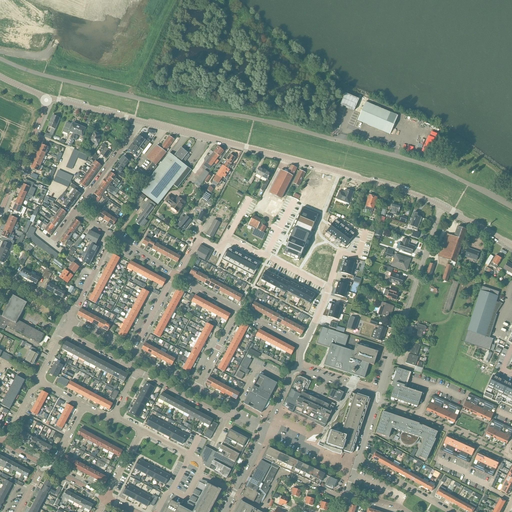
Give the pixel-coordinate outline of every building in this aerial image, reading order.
[(345,93),(340,105),(361,113),(357,121),(390,134),(398,116),(345,93)] [(52,136),(55,129),(59,118),(53,115),(48,127),(52,128),(49,135),(46,133),(44,136),(44,137),(50,139),(52,136)] [(65,128),(63,132),(68,134),(69,131),(73,133),(72,134),(67,146),(70,147),(72,143),(73,141),(73,139),(79,126),(76,125),(76,124),(74,123),(73,124),(72,123),(72,124),(67,122),(65,128)] [(79,126),(73,139),(76,140),(78,136),(76,136),(77,134),(82,137),(85,128),(85,127),(82,126),(82,127),(79,126)] [(95,132),(90,141),(95,143),(94,145),(93,147),(96,148),(97,146),(98,144),(101,139),(99,138),(101,135),(95,132)] [(139,135),(133,143),(139,148),(141,149),(143,150),(150,141),(150,140),(145,137),(143,139),(139,135)] [(168,149),(174,140),(169,136),(160,148),(157,145),(146,158),(153,163),(145,172),(139,168),(135,174),(145,181),(148,175),(149,176),(157,166),(156,166),(167,152),(169,149),(168,149)] [(106,159),(111,152),(106,148),(107,146),(103,143),(101,146),(102,147),(100,150),(102,152),(100,154),(106,159)] [(141,153),(143,150),(139,148),(133,143),(128,150),(134,155),(137,157),(140,153),(141,153)] [(41,144),(39,150),(43,152),(45,153),(46,153),(48,147),(46,146),(47,145),(44,144),(43,145),(41,144)] [(219,148),(218,147),(205,163),(211,167),(214,163),(215,164),(218,161),(216,160),(219,156),(220,157),(224,151),(221,149),(221,148),(220,147),(219,148)] [(182,160),(187,153),(181,148),(174,157),(171,155),(169,153),(152,174),(152,175),(140,191),(158,205),(173,185),(177,188),(191,171),(187,167),(183,164),(185,163),(182,160)] [(38,151),(36,156),(43,159),(45,154),(46,153),(45,153),(43,152),(39,150),(38,151)] [(67,167),(71,169),(72,169),(73,167),(77,158),(82,160),(86,161),(88,156),(79,152),(74,150),(67,167)] [(226,161),(231,164),(232,162),(234,163),(236,161),(234,160),(235,158),(234,157),(233,155),(232,156),(230,155),(226,161)] [(36,157),(33,162),(40,165),(43,160),(43,159),(36,156),(36,157)] [(119,162),(125,167),(129,161),(131,163),(133,160),(128,156),(126,159),(123,157),(119,162)] [(89,162),(99,170),(102,166),(95,161),(94,163),(93,162),(94,162),(90,159),(89,162)] [(88,161),(86,163),(89,165),(90,164),(90,165),(91,166),(90,168),(96,173),(97,173),(99,170),(89,162),(88,161)] [(226,161),(223,165),(230,170),(231,168),(232,166),(231,165),(231,164),(226,161)] [(40,165),(33,162),(31,168),(33,169),(32,170),(35,172),(36,171),(38,171),(40,165)] [(121,172),(125,167),(119,162),(114,168),(117,170),(115,173),(122,178),(124,174),(121,172)] [(230,170),(223,165),(219,170),(225,174),(226,172),(228,173),(230,170)] [(281,199),(297,168),(291,165),(287,173),(281,170),(269,193),(281,199)] [(83,167),(82,168),(83,169),(87,172),(89,174),(94,177),(96,173),(90,168),(88,170),(86,169),(83,167)] [(262,177),(265,171),(259,168),(256,174),(262,177)] [(91,181),(94,177),(83,169),(82,171),(86,174),(84,176),(91,181)] [(225,174),(219,170),(216,175),(222,178),(223,177),(225,178),(226,175),(225,174)] [(68,187),(70,182),(72,177),(58,171),(54,181),(68,187)] [(265,171),(262,177),(267,180),(271,173),(265,171)] [(298,175),(294,184),(299,186),(305,173),(300,171),(298,175)] [(107,175),(119,184),(120,182),(115,178),(116,177),(110,172),(107,175)] [(91,181),(84,176),(84,177),(80,174),(79,174),(78,173),(76,175),(88,184),(91,181)] [(74,178),(76,180),(76,179),(77,178),(80,181),(79,183),(85,188),(88,184),(76,175),(75,177),(74,178)] [(105,178),(104,179),(111,184),(112,182),(115,185),(117,186),(119,184),(107,175),(105,178)] [(216,175),(213,180),(214,181),(216,182),(218,184),(220,185),(221,183),(222,182),(220,181),(222,178),(216,175)] [(198,178),(194,184),(195,185),(196,185),(199,188),(202,183),(203,182),(199,179),(198,178)] [(104,179),(102,183),(114,192),(116,189),(115,189),(112,186),(111,187),(110,186),(111,184),(104,179)] [(24,184),(21,191),(27,193),(29,194),(32,188),(32,187),(34,184),(26,180),(24,184)] [(309,183),(306,189),(312,192),(312,193),(320,196),(322,192),(324,193),(326,189),(324,188),(325,184),(317,181),(315,185),(309,183)] [(112,194),(114,192),(102,183),(99,187),(106,191),(107,189),(108,191),(112,194)] [(72,184),(70,187),(74,190),(71,194),(77,199),(81,194),(76,190),(78,188),(72,184)] [(104,193),(106,191),(99,187),(96,190),(107,198),(107,197),(105,196),(106,195),(104,193)] [(39,198),(40,199),(41,195),(44,196),(45,195),(47,190),(43,189),(39,198)] [(107,198),(96,190),(93,194),(100,199),(102,197),(103,198),(103,199),(105,200),(104,201),(106,203),(109,199),(107,198)] [(203,196),(201,198),(207,202),(211,195),(210,194),(211,193),(207,190),(203,196)] [(352,197),(353,192),(347,190),(345,193),(339,191),(336,199),(349,204),(350,200),(351,199),(352,198),(352,197)] [(24,200),(27,193),(21,191),(18,197),(24,200)] [(142,202),(146,197),(139,192),(135,197),(142,202)] [(70,195),(67,200),(73,204),(77,199),(71,194),(70,195)] [(176,199),(169,195),(164,201),(171,206),(170,207),(178,213),(186,202),(178,197),(176,199)] [(374,209),(377,198),(369,195),(365,206),(366,206),(364,212),(371,214),(373,208),(374,209)] [(21,206),(24,200),(18,197),(16,204),(21,206)] [(140,225),(155,205),(148,199),(141,208),(144,210),(135,222),(140,225)] [(69,209),(73,204),(67,200),(63,205),(69,209)] [(24,207),(21,206),(16,204),(13,210),(15,211),(13,214),(20,217),(21,214),(24,207)] [(397,216),(400,206),(392,204),(390,212),(393,213),(393,215),(397,216)] [(53,209),(64,217),(67,213),(60,208),(59,210),(55,207),(54,206),(53,208),(53,209)] [(302,208),(283,254),(299,261),(318,214),(302,208)] [(62,220),(64,217),(53,209),(52,210),(53,211),(55,212),(56,213),(55,215),(62,220)] [(104,220),(108,214),(103,210),(99,216),(104,220)] [(201,211),(197,219),(198,220),(202,222),(206,215),(206,214),(201,211)] [(419,217),(417,216),(418,213),(414,212),(410,225),(409,225),(408,229),(412,229),(413,227),(414,228),(411,237),(418,239),(420,233),(417,232),(419,226),(420,226),(421,224),(422,222),(423,221),(423,220),(425,219),(420,215),(419,217)] [(18,220),(20,217),(13,214),(12,217),(10,216),(8,221),(17,225),(18,223),(16,222),(18,219),(18,220)] [(48,216),(49,216),(46,214),(45,216),(47,218),(51,221),(50,223),(56,228),(59,224),(48,216)] [(108,223),(112,217),(108,214),(104,220),(108,223)] [(62,220),(55,215),(53,217),(50,215),(49,216),(48,216),(59,224),(62,220)] [(180,222),(178,225),(184,230),(192,220),(186,216),(184,218),(182,217),(178,221),(180,222)] [(253,216),(248,226),(255,229),(252,234),(262,240),(265,234),(263,233),(266,227),(262,225),(263,224),(260,222),(261,220),(253,216)] [(112,217),(108,223),(113,226),(117,220),(112,217)] [(75,219),(72,222),(82,230),(83,228),(80,226),(82,224),(75,219)] [(213,238),(220,223),(214,220),(207,235),(213,238)] [(335,220),(330,226),(335,230),(340,224),(335,220)] [(8,221),(6,226),(13,229),(17,231),(19,226),(17,225),(8,221)] [(54,231),(43,224),(41,222),(39,224),(38,226),(41,227),(44,229),(44,230),(51,235),(54,231)] [(56,228),(50,223),(48,225),(44,222),(43,224),(54,231),(56,228)] [(72,223),(70,226),(76,231),(78,229),(79,230),(78,231),(81,233),(82,230),(72,222),(72,223)] [(340,224),(335,230),(340,234),(345,227),(340,224)] [(12,232),(13,229),(6,226),(4,231),(13,235),(14,233),(12,232)] [(55,259),(59,255),(35,237),(33,234),(36,229),(31,226),(26,237),(55,259)] [(70,226),(67,230),(77,238),(77,237),(78,236),(75,233),(76,231),(70,226)] [(330,226),(326,233),(331,236),(335,230),(330,226)] [(345,227),(340,234),(345,237),(350,231),(345,227)] [(455,263),(467,230),(458,227),(454,237),(446,234),(438,257),(449,261),(447,264),(442,280),(447,282),(451,269),(453,266),(454,266),(455,263)] [(67,230),(64,234),(71,238),(72,236),(76,239),(77,238),(67,230)] [(335,230),(331,236),(335,240),(340,234),(335,230)] [(2,237),(0,240),(4,242),(9,245),(11,246),(12,246),(14,241),(13,241),(15,236),(13,235),(4,231),(1,236),(2,237)] [(89,231),(85,239),(88,240),(90,241),(96,244),(100,236),(89,231)] [(350,231),(345,237),(350,241),(355,235),(350,231)] [(143,242),(142,244),(147,246),(147,247),(150,241),(153,236),(148,233),(145,238),(143,242)] [(69,240),(71,238),(64,234),(61,237),(72,245),(73,243),(69,240)] [(80,237),(76,242),(79,244),(83,239),(85,236),(83,234),(80,237)] [(340,234),(335,240),(340,244),(345,237),(340,234)] [(70,247),(72,245),(61,237),(59,241),(61,242),(65,246),(67,244),(67,245),(70,247)] [(345,237),(340,244),(345,247),(350,241),(345,237)] [(401,242),(399,250),(410,254),(413,246),(408,245),(410,241),(403,239),(402,243),(401,242)] [(90,241),(89,243),(91,244),(89,249),(96,253),(98,247),(95,246),(96,244),(90,241)] [(150,241),(147,247),(152,249),(155,243),(150,241)] [(4,242),(0,250),(0,261),(4,263),(9,250),(12,251),(14,247),(9,245),(4,242)] [(155,243),(152,249),(156,252),(157,252),(160,246),(155,243)] [(207,262),(213,251),(201,245),(195,255),(207,262)] [(160,246),(157,252),(162,254),(162,255),(165,249),(165,248),(160,246)] [(87,248),(85,252),(87,253),(87,254),(88,255),(94,257),(96,253),(89,249),(87,248)] [(229,248),(225,256),(230,259),(234,251),(229,248)] [(479,252),(468,248),(466,252),(463,250),(460,257),(464,258),(465,257),(476,261),(479,252)] [(410,260),(392,254),(393,251),(386,249),(384,256),(391,258),(391,257),(395,258),(392,266),(406,270),(407,267),(408,268),(409,263),(408,263),(410,260)] [(170,251),(167,257),(172,260),(175,254),(170,251)] [(234,251),(230,259),(235,261),(239,253),(234,251)] [(83,252),(81,256),(83,257),(84,258),(91,261),(94,257),(88,255),(87,254),(87,253),(85,252),(83,252)] [(239,253),(235,261),(240,264),(244,256),(239,253)] [(175,254),(172,260),(177,263),(180,257),(175,254)] [(75,273),(79,267),(73,263),(75,260),(69,255),(67,259),(73,263),(71,266),(69,269),(70,270),(75,273)] [(111,260),(117,263),(120,258),(113,255),(111,260)] [(490,255),(485,264),(488,265),(493,257),(490,255)] [(491,263),(490,265),(496,269),(497,266),(501,259),(500,257),(499,256),(497,256),(496,255),(491,263)] [(244,256),(240,264),(244,266),(249,258),(244,256)] [(91,261),(84,258),(83,257),(82,259),(84,260),(82,262),(89,266),(91,261)] [(249,258),(244,266),(249,269),(253,261),(249,258)] [(345,260),(343,267),(354,270),(355,264),(357,264),(358,261),(352,259),(351,262),(345,260)] [(111,260),(108,265),(115,268),(117,263),(111,260)] [(132,270),(136,264),(131,261),(127,268),(132,270)] [(253,261),(249,269),(254,271),(258,263),(253,261)] [(431,276),(435,265),(429,263),(426,275),(431,276)] [(136,264),(132,270),(137,273),(141,267),(136,264)] [(112,273),(115,268),(108,265),(105,270),(112,273)] [(141,267),(137,273),(138,273),(142,276),(146,269),(141,267)] [(343,267),(341,273),(348,275),(347,278),(353,280),(353,276),(352,276),(354,270),(343,267)] [(28,281),(31,274),(22,269),(19,275),(25,278),(24,279),(28,281)] [(146,269),(142,276),(147,278),(151,272),(146,269)] [(191,270),(189,275),(194,278),(197,272),(196,271),(193,269),(192,269),(191,270)] [(67,283),(73,276),(65,270),(60,278),(67,283)] [(105,270),(103,274),(109,278),(112,273),(105,270)] [(266,271),(261,279),(266,282),(271,273),(266,271)] [(31,274),(28,281),(31,282),(36,284),(40,278),(35,276),(36,275),(36,273),(32,272),(31,274)] [(151,272),(147,278),(153,281),(156,275),(151,272)] [(197,272),(194,278),(196,279),(199,281),(202,274),(197,272)] [(271,273),(266,282),(271,285),(275,276),(271,273)] [(404,277),(392,273),(389,282),(401,286),(401,284),(403,283),(404,280),(403,280),(404,277)] [(103,274),(100,280),(107,283),(109,278),(103,274)] [(204,283),(208,277),(202,274),(199,281),(204,283)] [(158,284),(161,277),(156,275),(153,281),(158,284)] [(275,276),(271,285),(275,287),(280,278),(275,276)] [(161,277),(158,284),(163,287),(166,280),(161,277)] [(209,286),(213,280),(208,277),(204,283),(209,286)] [(280,278),(275,287),(280,290),(285,281),(280,278)] [(100,280),(98,284),(104,288),(107,283),(100,280)] [(213,280),(209,286),(214,289),(217,282),(213,280)] [(285,281),(280,290),(285,292),(286,291),(290,283),(285,281)] [(338,282),(336,289),(347,292),(346,291),(348,285),(351,286),(351,283),(346,281),(345,284),(338,282)] [(450,312),(459,283),(453,281),(443,310),(450,312)] [(217,282),(214,289),(219,291),(223,285),(222,285),(218,283),(217,282)] [(290,283),(286,291),(291,293),(295,284),(290,282),(290,283)] [(48,283),(45,289),(51,292),(50,292),(53,294),(57,287),(48,283)] [(101,293),(104,288),(98,284),(95,290),(101,293)] [(295,284),(291,293),(295,296),(300,287),(295,284)] [(223,285),(219,291),(225,294),(228,288),(223,286),(223,285)] [(498,303),(496,302),(497,299),(498,296),(499,292),(481,286),(480,290),(467,330),(467,331),(464,342),(489,351),(493,339),(489,338),(496,316),(497,315),(496,314),(502,304),(501,303),(500,302),(499,302),(498,303)] [(57,287),(53,294),(54,294),(57,296),(57,295),(63,298),(66,292),(57,288),(57,287)] [(300,287),(295,296),(300,298),(305,289),(300,287)] [(397,292),(398,289),(391,287),(390,290),(389,290),(385,289),(383,296),(387,297),(387,298),(396,301),(398,293),(397,292)] [(143,289),(140,294),(146,298),(149,292),(143,289)] [(178,289),(175,294),(181,298),(184,292),(178,289)] [(305,289),(300,298),(305,301),(310,292),(305,289)] [(336,289),(334,295),(341,297),(340,300),(346,302),(347,298),(345,298),(347,292),(336,289)] [(98,298),(101,293),(95,290),(92,295),(98,298)] [(233,291),(229,297),(230,297),(234,299),(238,293),(233,291)] [(310,292),(305,301),(310,304),(315,295),(310,292)] [(238,293),(234,299),(235,300),(239,302),(243,296),(238,293)] [(140,295),(137,299),(144,303),(146,298),(140,294),(140,295)] [(175,294),(172,299),(179,303),(179,302),(181,298),(175,294)] [(26,306),(27,303),(13,295),(2,316),(0,316),(0,327),(4,330),(5,328),(6,326),(40,343),(45,334),(24,323),(18,320),(26,306)] [(96,303),(98,298),(92,295),(89,300),(96,303)] [(195,295),(191,302),(196,304),(197,305),(200,298),(196,296),(195,295)] [(200,298),(197,305),(201,307),(205,301),(200,298)] [(137,300),(135,304),(141,308),(143,303),(144,303),(137,299),(137,300)] [(172,299),(169,304),(176,308),(179,303),(172,299)] [(205,301),(201,307),(202,307),(206,310),(207,310),(210,303),(205,301)] [(254,302),(251,308),(256,311),(259,305),(254,302)] [(210,303),(207,310),(212,313),(215,306),(210,303)] [(332,304),(330,311),(340,314),(342,308),(344,308),(345,305),(339,303),(338,306),(332,304)] [(393,310),(394,307),(382,303),(378,314),(382,316),(387,318),(390,309),(393,310)] [(134,305),(132,309),(138,313),(141,308),(135,304),(134,305)] [(169,304),(167,309),(173,313),(176,308),(169,304)] [(259,305),(256,311),(261,314),(264,307),(259,305)] [(215,306),(212,313),(217,315),(220,309),(215,306)] [(264,307),(261,314),(266,316),(269,310),(264,307)] [(81,308),(77,315),(82,318),(86,311),(81,308)] [(131,310),(129,314),(136,318),(138,313),(132,309),(131,310)] [(167,309),(164,314),(171,318),(173,313),(167,309)] [(220,309),(217,315),(222,318),(225,311),(221,309),(220,309)] [(269,310),(266,316),(271,319),(274,313),(269,310)] [(86,311),(82,318),(83,318),(87,320),(91,314),(86,311)] [(225,311),(222,318),(227,321),(230,314),(226,312),(225,311)] [(330,311),(328,317),(339,320),(340,314),(330,311)] [(274,313),(271,319),(276,322),(278,318),(279,315),(274,313)] [(92,323),(96,316),(91,314),(87,320),(92,323)] [(129,315),(127,319),(133,323),(135,318),(136,318),(129,314),(129,315)] [(164,314),(162,319),(168,322),(171,318),(164,314)] [(106,322),(102,328),(108,331),(116,316),(114,315),(113,317),(113,318),(112,318),(109,324),(106,322)] [(278,318),(276,322),(281,324),(284,318),(279,315),(278,318)] [(97,326),(101,319),(96,316),(92,323),(97,326)] [(350,316),(347,328),(353,330),(354,327),(356,328),(358,323),(356,322),(357,319),(350,316)] [(284,318),(281,324),(286,327),(290,321),(284,318)] [(102,328),(106,322),(101,319),(97,326),(102,328)] [(126,320),(124,324),(130,328),(133,323),(127,319),(126,320)] [(162,319),(159,324),(165,328),(168,322),(162,319)] [(290,321),(286,327),(291,330),(295,323),(290,321)] [(207,323),(204,328),(211,332),(213,327),(207,323)] [(242,323),(239,328),(246,331),(248,326),(242,323)] [(295,323),(291,330),(296,332),(300,326),(295,323)] [(123,325),(121,330),(128,333),(130,329),(130,328),(124,324),(123,325)] [(159,324),(156,329),(163,333),(165,328),(159,324)] [(414,326),(412,330),(416,331),(415,335),(420,337),(422,331),(424,331),(425,331),(426,328),(426,327),(425,326),(419,324),(417,324),(416,325),(416,327),(414,326)] [(300,326),(296,332),(301,335),(304,331),(305,329),(300,326)] [(382,342),(386,329),(379,326),(374,339),(382,342)] [(317,343),(317,344),(321,345),(322,345),(323,346),(330,348),(329,350),(328,352),(328,354),(327,355),(327,356),(327,355),(326,359),(325,359),(324,364),(323,366),(324,366),(325,366),(329,367),(329,368),(334,369),(338,370),(339,371),(343,372),(347,373),(348,373),(352,374),(355,375),(354,376),(355,377),(357,378),(358,376),(361,377),(363,378),(364,378),(365,376),(366,373),(367,369),(367,368),(369,364),(371,365),(372,365),(374,365),(375,362),(376,357),(377,355),(379,355),(380,353),(381,349),(376,348),(369,346),(368,349),(356,345),(354,351),(349,350),(344,348),(348,336),(322,327),(322,328),(320,333),(319,337),(318,338),(317,342),(317,343)] [(204,329),(202,334),(208,337),(210,333),(211,332),(204,328),(204,329)] [(239,329),(237,333),(243,337),(245,332),(246,331),(239,328),(239,329)] [(154,332),(153,334),(160,338),(163,333),(156,329),(154,332)] [(121,330),(118,335),(125,338),(127,333),(128,333),(121,330)] [(258,331),(256,336),(256,337),(260,339),(264,332),(259,330),(258,331)] [(264,332),(260,339),(261,339),(265,341),(269,335),(264,333),(264,332)] [(236,334),(234,338),(240,342),(243,337),(237,333),(236,334)] [(201,335),(199,339),(205,342),(208,338),(208,337),(202,334),(201,335)] [(269,335),(265,341),(266,342),(271,344),(274,338),(269,335)] [(234,338),(231,343),(238,346),(240,342),(234,338)] [(274,338),(271,344),(276,347),(279,341),(274,338)] [(198,339),(196,344),(203,347),(205,343),(205,342),(199,339),(198,339)] [(68,352),(72,344),(66,341),(62,349),(68,352)] [(409,354),(405,363),(415,366),(416,364),(418,359),(418,357),(417,356),(420,345),(418,344),(409,341),(406,351),(411,352),(410,354),(409,354)] [(147,352),(150,346),(145,343),(142,349),(147,352)] [(231,344),(229,348),(235,352),(237,347),(238,346),(231,343),(231,344)] [(284,343),(281,349),(281,350),(286,352),(289,346),(284,343)] [(73,355),(77,347),(72,344),(68,352),(73,355)] [(196,344),(194,348),(195,349),(196,349),(200,352),(203,347),(196,344)] [(152,355),(155,348),(150,346),(147,352),(152,355)] [(289,346),(286,352),(291,355),(295,349),(290,346),(289,346)] [(33,365),(39,355),(35,353),(36,350),(31,347),(29,350),(31,350),(25,361),(33,365)] [(79,358),(83,351),(77,347),(73,355),(79,358)] [(157,357),(160,351),(155,348),(152,355),(157,357)] [(191,353),(191,354),(197,357),(200,352),(196,349),(195,349),(194,348),(191,353)] [(228,349),(226,353),(232,357),(235,352),(229,348),(228,349)] [(258,358),(259,357),(259,356),(260,354),(250,349),(248,352),(258,358)] [(2,351),(0,355),(0,357),(9,362),(12,357),(7,354),(9,352),(8,351),(4,350),(3,352),(2,351)] [(83,351),(79,358),(84,361),(89,353),(83,351)] [(162,360),(165,354),(160,351),(157,357),(162,360)] [(90,364),(94,356),(89,353),(84,361),(90,364)] [(225,354),(223,358),(230,362),(232,358),(232,357),(226,353),(225,354)] [(165,354),(162,360),(167,363),(170,357),(170,356),(165,354)] [(250,359),(252,357),(248,355),(246,357),(241,366),(241,367),(239,370),(247,375),(249,371),(247,369),(252,360),(250,359)] [(94,356),(90,364),(96,367),(100,359),(94,356)] [(170,357),(167,363),(172,365),(173,364),(173,363),(175,359),(170,356),(170,357)] [(188,358),(185,364),(192,367),(195,362),(188,358)] [(223,358),(221,363),(227,367),(230,362),(223,358)] [(100,359),(96,367),(101,370),(105,362),(100,360),(100,359)] [(53,368),(60,372),(62,366),(65,368),(67,365),(61,362),(59,364),(56,363),(53,368)] [(107,373),(111,365),(105,362),(101,370),(107,373)] [(221,363),(218,369),(224,372),(227,367),(221,363)] [(185,364),(183,369),(189,372),(192,367),(185,364)] [(111,365),(107,373),(112,376),(117,368),(111,365)] [(57,377),(60,372),(53,368),(50,374),(57,377)] [(117,368),(112,376),(113,376),(118,379),(122,371),(117,368)] [(417,407),(420,399),(421,397),(422,393),(415,391),(414,393),(401,388),(402,387),(404,388),(408,374),(410,375),(411,373),(397,368),(396,372),(397,372),(396,375),(395,374),(395,375),(396,376),(395,378),(394,378),(391,386),(394,387),(391,398),(392,397),(394,397),(394,399),(401,401),(401,400),(404,401),(403,402),(404,402),(405,401),(407,402),(407,403),(417,407)] [(122,371),(118,379),(124,382),(128,374),(122,371)] [(241,380),(245,374),(239,371),(236,377),(241,380)] [(263,410),(277,383),(259,374),(244,404),(261,413),(262,412),(263,410)] [(16,376),(14,381),(19,383),(22,385),(25,380),(16,375),(16,376)] [(66,387),(69,381),(60,376),(57,382),(66,387)] [(493,376),(488,385),(493,388),(498,378),(493,376)] [(209,377),(206,383),(206,384),(211,386),(214,380),(209,377)] [(297,378),(284,406),(289,408),(287,411),(292,413),(302,392),(303,390),(304,388),(305,386),(308,388),(310,383),(311,382),(311,381),(302,378),(300,377),(297,378)] [(498,378),(493,388),(498,390),(503,380),(498,378)] [(214,380),(211,386),(216,389),(219,382),(215,380),(214,380)] [(503,380),(498,390),(503,392),(508,383),(503,380)] [(11,385),(20,390),(22,386),(22,385),(19,383),(14,381),(13,382),(12,383),(11,385)] [(70,382),(67,387),(72,390),(76,384),(70,381),(70,382)] [(221,391),(224,385),(219,382),(216,389),(221,391)] [(146,383),(143,389),(152,394),(155,387),(146,383)] [(511,384),(508,383),(503,392),(508,395),(511,386),(511,384)] [(78,393),(81,387),(76,384),(72,390),(78,393)] [(11,385),(8,391),(17,395),(20,390),(11,385)] [(226,394),(229,388),(224,385),(221,391),(226,394)] [(81,387),(78,393),(83,396),(86,390),(81,387)] [(231,397),(235,391),(229,388),(226,394),(231,397)] [(115,399),(119,392),(113,389),(109,398),(114,401),(115,399)] [(143,389),(140,395),(148,400),(152,394),(143,389)] [(332,389),(328,398),(338,402),(339,403),(341,398),(344,393),(338,390),(337,392),(332,389)] [(86,390),(83,396),(88,399),(91,393),(86,390)] [(8,391),(6,395),(15,399),(17,395),(8,391)] [(39,396),(45,400),(48,394),(42,391),(39,396)] [(235,391),(231,397),(236,400),(240,393),(235,391)] [(300,417),(310,396),(302,392),(292,413),(300,417)] [(91,393),(88,399),(93,401),(97,395),(91,393)] [(161,394),(159,399),(164,402),(167,395),(162,393),(161,394)] [(336,417),(335,417),(328,429),(319,442),(320,443),(320,442),(324,444),(324,446),(342,452),(342,451),(342,450),(343,450),(352,453),(358,434),(369,403),(370,399),(355,394),(351,393),(350,396),(350,395),(340,410),(339,411),(338,414),(336,417)] [(465,401),(462,409),(469,412),(476,397),(469,394),(467,397),(470,398),(469,403),(465,401)] [(6,396),(4,400),(12,404),(14,400),(15,399),(6,395),(6,396)] [(97,395),(93,401),(99,404),(102,398),(97,395)] [(140,395),(136,401),(145,406),(148,400),(140,395)] [(167,395),(164,402),(169,405),(173,398),(168,396),(167,395)] [(39,396),(36,402),(42,405),(43,405),(45,400),(39,396)] [(308,420),(317,399),(310,396),(300,417),(308,420)] [(426,410),(433,414),(436,406),(440,399),(433,396),(431,399),(435,400),(433,404),(430,403),(429,403),(428,406),(426,410)] [(476,397),(469,412),(476,415),(479,408),(476,406),(478,402),(481,403),(483,400),(476,397)] [(104,407),(107,401),(102,398),(99,404),(104,407)] [(175,407),(178,401),(173,398),(169,405),(175,407)] [(315,423),(325,403),(317,399),(308,420),(315,423)] [(436,406),(433,414),(440,417),(443,409),(441,408),(442,403),(445,405),(447,402),(444,400),(440,399),(436,406)] [(4,400),(1,405),(10,409),(12,405),(12,404),(4,400)] [(479,408),(476,415),(483,418),(489,403),(486,401),(483,400),(481,403),(484,405),(482,409),(479,408)] [(107,401),(104,407),(109,410),(113,404),(107,401)] [(136,401),(133,407),(142,412),(145,406),(136,401)] [(179,410),(183,404),(178,401),(175,407),(179,410)] [(443,409),(440,417),(447,420),(450,412),(454,405),(450,403),(447,402),(445,405),(448,406),(446,410),(443,409)] [(330,405),(327,404),(325,403),(315,423),(324,428),(334,407),(333,406),(331,406),(330,405)] [(489,403),(483,418),(490,421),(493,414),(490,412),(492,408),(495,410),(497,406),(489,403)] [(67,404),(65,410),(71,413),(73,408),(74,407),(67,404)] [(185,413),(188,407),(183,404),(179,410),(185,413)] [(450,412),(447,420),(454,423),(457,415),(454,414),(456,410),(459,411),(461,408),(458,407),(454,405),(450,412)] [(37,415),(40,410),(34,406),(31,412),(37,415)] [(130,413),(139,418),(142,412),(133,407),(130,413)] [(190,415),(193,409),(188,407),(185,413),(190,415)] [(194,418),(198,412),(193,409),(190,415),(194,418)] [(64,410),(62,415),(68,418),(70,413),(71,413),(65,410),(64,410)] [(200,421),(203,414),(198,412),(194,418),(200,421)] [(377,428),(376,433),(376,434),(386,437),(389,437),(392,428),(404,433),(403,433),(402,433),(401,434),(400,436),(400,438),(400,440),(401,442),(402,444),(404,445),(407,446),(409,446),(412,445),(414,444),(417,441),(418,438),(418,437),(424,439),(416,457),(418,458),(418,457),(425,460),(435,439),(434,439),(438,431),(432,428),(423,424),(422,426),(419,425),(420,422),(415,421),(408,419),(406,418),(405,418),(398,415),(397,416),(383,412),(377,428)] [(204,423),(208,417),(203,414),(200,421),(204,423)] [(61,416),(59,420),(65,423),(67,419),(68,418),(62,415),(61,416)] [(150,416),(146,425),(152,428),(157,419),(150,416)] [(210,426),(212,421),(213,420),(208,417),(204,423),(210,426)] [(157,419),(152,428),(158,431),(163,422),(157,419)] [(59,420),(56,426),(59,427),(61,428),(62,429),(62,428),(65,424),(65,423),(59,420)] [(487,431),(486,434),(493,438),(496,430),(499,423),(495,421),(492,420),(491,423),(494,424),(492,428),(489,427),(487,431)] [(211,431),(214,432),(218,425),(212,421),(210,426),(208,429),(211,431)] [(163,422),(158,431),(165,434),(169,426),(163,422)] [(496,430),(493,438),(499,441),(503,433),(500,432),(501,429),(502,428),(505,429),(506,426),(503,424),(499,423),(496,430)] [(169,426),(165,434),(171,437),(175,429),(169,426)] [(503,433),(499,441),(506,444),(510,436),(511,431),(511,428),(510,428),(506,426),(505,429),(509,431),(507,435),(503,433)] [(82,437),(85,431),(80,428),(77,435),(82,437)] [(175,429),(171,437),(177,441),(181,432),(175,429)] [(210,439),(214,432),(211,431),(208,429),(204,436),(210,439)] [(221,445),(239,455),(248,439),(229,429),(223,443),(221,445)] [(85,431),(82,437),(87,440),(88,440),(91,434),(85,431)] [(181,432),(177,441),(183,444),(187,436),(181,432)] [(91,434),(88,440),(93,443),(96,437),(91,434)] [(442,447),(440,450),(447,454),(449,450),(451,446),(454,439),(447,435),(444,443),(447,444),(445,449),(442,447)] [(96,437),(93,443),(98,446),(102,440),(96,437)] [(49,445),(45,452),(48,454),(52,447),(51,446),(52,443),(53,440),(51,439),(50,442),(49,445)] [(449,450),(447,454),(454,457),(456,454),(452,452),(454,448),(458,449),(461,442),(454,439),(451,446),(449,450)] [(102,440),(98,446),(103,449),(107,442),(102,440)] [(109,451),(112,445),(107,442),(103,449),(109,451)] [(456,454),(454,457),(461,460),(462,457),(463,457),(464,452),(468,445),(461,442),(458,449),(461,451),(459,455),(456,454)] [(112,445),(109,451),(114,454),(117,448),(112,445)] [(235,462),(239,455),(221,445),(217,453),(235,462)] [(462,457),(461,460),(468,463),(470,460),(466,458),(468,454),(472,456),(475,448),(468,445),(464,452),(463,457),(462,457)] [(201,454),(201,455),(201,457),(202,458),(202,459),(204,464),(205,465),(204,466),(206,467),(209,468),(210,469),(211,469),(220,474),(227,478),(232,469),(235,462),(217,453),(210,449),(208,448),(207,447),(206,447),(205,446),(201,454)] [(269,447),(264,459),(270,462),(269,462),(272,463),(274,464),(280,453),(269,447)] [(117,448),(114,454),(119,457),(123,451),(118,448),(117,448)] [(370,453),(369,453),(373,456),(372,458),(378,461),(381,457),(382,454),(376,451),(372,448),(372,449),(370,453)] [(473,464),(471,467),(478,470),(480,467),(482,463),(485,455),(478,452),(475,460),(478,461),(476,465),(473,464)] [(280,453),(274,464),(275,464),(279,467),(279,466),(280,466),(285,455),(280,453)] [(63,461),(63,462),(68,464),(71,458),(66,455),(63,461)] [(285,455),(280,466),(286,469),(291,458),(285,455)] [(480,467),(478,470),(485,473),(487,470),(483,469),(485,464),(488,466),(492,458),(485,455),(482,463),(480,467)] [(381,457),(378,461),(378,462),(384,465),(386,460),(388,457),(385,456),(384,458),(381,457)] [(6,466),(9,460),(3,457),(0,463),(6,466)] [(71,458),(68,464),(73,467),(76,461),(71,458)] [(293,473),(298,461),(291,458),(286,469),(293,473)] [(487,470),(485,473),(492,476),(494,473),(496,469),(499,462),(492,458),(488,466),(492,467),(490,472),(487,470)] [(5,467),(5,468),(10,471),(11,469),(14,463),(9,460),(6,466),(5,467)] [(139,460),(135,468),(141,471),(145,463),(139,460)] [(261,460),(256,470),(273,479),(279,467),(275,464),(274,464),(272,463),(269,462),(269,463),(271,463),(270,465),(265,463),(261,460)] [(386,460),(384,465),(390,468),(393,463),(387,460),(386,460)] [(76,461),(73,467),(79,470),(82,464),(76,461)] [(298,475),(304,464),(298,461),(293,473),(298,475)] [(10,471),(9,472),(12,474),(14,470),(16,471),(19,466),(14,463),(11,469),(10,471)] [(145,463),(141,471),(147,475),(151,466),(150,465),(145,463)] [(393,463),(390,468),(396,471),(398,467),(398,466),(393,463)] [(82,464),(79,470),(84,473),(87,467),(82,464)] [(304,464),(298,475),(304,478),(309,466),(304,464)] [(19,466),(16,471),(21,474),(25,468),(19,466)] [(151,466),(147,475),(153,478),(157,469),(151,466)] [(309,466),(304,478),(309,480),(314,469),(309,466)] [(87,467),(84,473),(89,476),(93,470),(92,470),(87,467)] [(398,467),(396,471),(402,475),(404,470),(399,467),(398,467)] [(21,474),(19,480),(22,481),(24,476),(27,477),(30,471),(25,468),(21,474)] [(157,469),(153,478),(159,481),(163,472),(157,469)] [(314,469),(309,480),(314,483),(320,471),(314,469)] [(93,470),(89,476),(94,478),(98,472),(93,470)] [(268,487),(273,479),(256,470),(254,474),(251,479),(268,487)] [(404,470),(402,475),(408,478),(410,474),(410,473),(405,470),(404,470)] [(410,474),(408,478),(410,479),(413,481),(414,481),(416,476),(412,474),(414,471),(412,470),(410,473),(410,474)] [(320,471),(314,483),(315,483),(320,485),(325,475),(325,474),(320,471)] [(98,472),(94,478),(100,481),(103,475),(98,472)] [(163,472),(159,481),(165,484),(168,478),(169,476),(168,475),(163,472)] [(416,476),(414,481),(419,485),(422,480),(418,477),(419,474),(418,474),(416,476)] [(103,475),(100,481),(105,484),(108,478),(103,475)] [(325,475),(320,485),(332,491),(333,487),(334,487),(336,488),(339,480),(335,478),(335,479),(334,479),(325,475)] [(270,488),(268,487),(251,479),(250,480),(248,485),(247,487),(263,496),(264,496),(265,497),(270,488)] [(502,479),(500,484),(502,486),(511,490),(511,488),(511,484),(505,481),(504,480),(502,479)] [(6,480),(3,486),(9,489),(12,484),(6,480)] [(46,480),(44,485),(50,489),(53,484),(46,480)] [(422,480),(419,485),(420,485),(425,488),(428,483),(423,480),(422,480)] [(205,485),(199,482),(195,490),(185,508),(180,505),(180,504),(178,503),(178,504),(176,503),(171,500),(170,502),(164,511),(208,511),(220,490),(213,487),(206,483),(205,485)] [(428,483),(425,488),(426,488),(431,491),(434,486),(428,483)] [(56,492),(50,489),(44,485),(41,490),(47,494),(49,494),(50,493),(54,495),(55,493),(58,495),(62,488),(59,486),(57,490),(56,492)] [(127,485),(123,494),(129,497),(133,488),(127,485)] [(3,486),(1,490),(7,494),(9,489),(3,486)] [(502,486),(500,490),(509,495),(511,490),(502,486)] [(259,505),(263,496),(247,487),(244,492),(243,495),(242,496),(254,502),(259,505)] [(439,489),(436,494),(437,494),(442,497),(445,492),(446,491),(445,489),(441,487),(440,487),(439,489)] [(133,488),(129,497),(135,500),(139,491),(133,488)] [(298,497),(301,491),(293,488),(292,492),(293,492),(292,495),(298,497)] [(45,498),(47,494),(41,490),(38,495),(45,498)] [(66,491),(63,497),(66,498),(64,501),(67,502),(69,499),(72,494),(66,491)] [(139,491),(135,500),(141,503),(146,495),(139,491)] [(72,494),(69,499),(74,502),(77,496),(72,494)] [(38,495),(36,500),(42,503),(45,498),(38,495)] [(146,495),(141,503),(147,506),(149,504),(152,498),(146,495)] [(152,498),(149,504),(154,506),(158,497),(153,495),(152,498)] [(77,496),(74,502),(79,505),(82,499),(77,496)] [(286,505),(288,499),(282,496),(279,504),(282,505),(283,504),(286,505)] [(312,506),(314,499),(306,497),(305,500),(307,501),(306,504),(312,506)] [(82,499),(79,505),(80,505),(82,507),(81,509),(83,510),(84,508),(88,502),(83,499),(82,499)] [(497,505),(496,505),(502,508),(505,502),(500,499),(497,505)] [(33,505),(39,509),(39,508),(42,503),(36,500),(33,505)] [(256,510),(253,508),(254,508),(240,500),(233,511),(261,511),(257,509),(256,510)] [(88,502),(84,508),(85,508),(90,511),(93,505),(88,502)] [(327,511),(329,504),(321,502),(320,505),(321,506),(320,509),(327,511)] [(462,502),(460,507),(466,510),(468,506),(462,502)] [(468,506),(466,510),(468,511),(472,511),(476,507),(476,506),(474,504),(470,502),(470,503),(468,506)]
